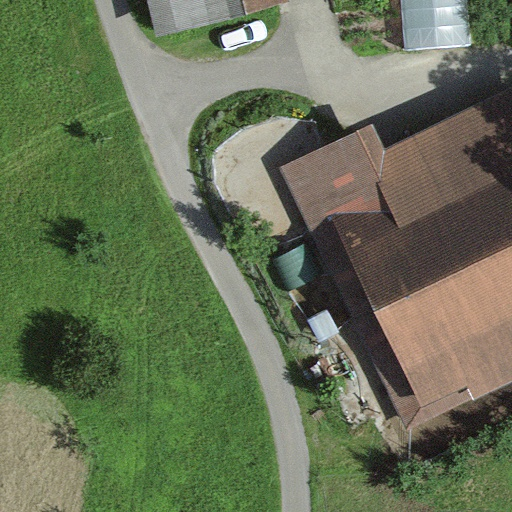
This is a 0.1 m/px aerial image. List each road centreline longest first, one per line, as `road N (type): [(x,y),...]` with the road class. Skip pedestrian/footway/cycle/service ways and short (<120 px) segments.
road 1 (track): [(105,0),(143,109),(272,395),(287,511)]
road 2 (track): [(143,109),(234,76),(511,51)]
